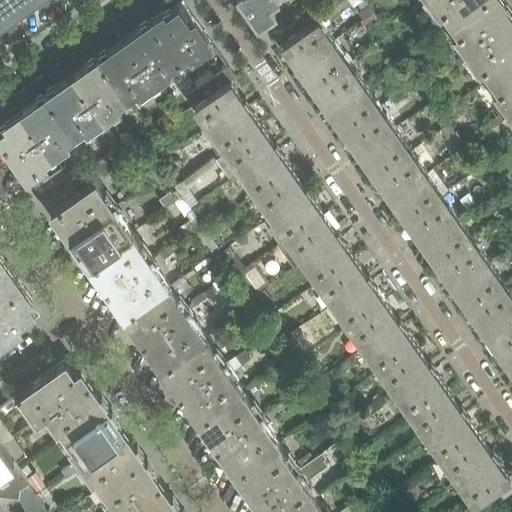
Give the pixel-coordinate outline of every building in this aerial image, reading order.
[(0,0),(0,15),(21,0),(0,0)] [(211,40),(183,0),(165,13),(162,9),(152,16),(179,56),(194,46),(196,50),(211,40)] [(246,0),(258,16),(274,4),(271,0),(246,0)] [(412,9),(422,2),(421,0),(417,0),(409,6),(412,9)] [(479,0),(429,0),(439,13),(444,10),(450,20),(479,0)] [(511,63),(511,9),(505,0),(479,0),(450,20),(457,30),(453,33),(466,52),(443,68),(444,71),(449,71),(461,62),(462,58),(468,54),(479,70),(484,68),(491,78),(511,63)] [(363,19),(372,11),(369,5),(358,12),(363,19)] [(378,19),(372,11),(363,19),(368,26),(378,19)] [(179,56),(152,16),(99,53),(127,93),(139,85),(142,89),(171,68),(169,63),(179,56)] [(343,51),(334,38),(325,25),(322,27),(315,18),(283,41),(296,60),(295,61),(297,64),(299,68),(301,67),(314,85),(347,62),(341,53),(343,51)] [(286,34),(281,28),(272,34),(277,41),(281,38),(286,34)] [(398,48),(391,38),(384,43),(392,53),(398,48)] [(127,93),(99,53),(47,90),(74,130),(87,121),(90,126),(119,105),(116,100),(127,93)] [(230,78),(235,75),(222,56),(208,66),(214,75),(200,85),(207,95),(231,79),(230,78)] [(375,95),(365,83),(356,69),(353,71),(347,62),(314,85),(327,104),(326,105),(330,112),(332,111),(345,130),(378,107),(372,97),(375,95)] [(511,63),(491,78),(497,87),(493,90),(511,116),(511,63)] [(250,103),(247,100),(245,96),(244,97),(231,79),(207,95),(199,101),(204,110),(202,112),(220,138),(223,136),(229,145),(262,123),(248,104),(250,103)] [(169,93),(162,83),(160,84),(167,94),(169,93)] [(167,94),(160,84),(154,88),(161,98),(167,94)] [(189,102),(202,93),(196,86),(184,95),(189,102)] [(74,130),(47,90),(5,120),(8,124),(0,129),(0,136),(27,174),(45,162),(43,159),(44,158),(66,143),(62,138),(74,130)] [(489,121),(501,112),(497,106),(485,114),(489,121)] [(405,139),(396,126),(387,114),(384,115),(378,107),(345,130),(358,148),(357,149),(361,155),(362,154),(376,173),(409,150),(403,141),(405,139)] [(445,119),(438,108),(430,112),(437,124),(445,119)] [(493,127),(505,119),(501,112),(489,121),(493,127)] [(466,144),(450,121),(440,128),(455,151),(466,144)] [(280,147),(278,144),(276,140),(275,141),(262,123),(229,145),(235,154),(233,156),(251,182),(254,180),(261,189),(293,167),(279,148),(280,147)] [(170,154),(162,142),(152,150),(160,161),(170,154)] [(481,165),(468,147),(459,154),(471,172),(481,165)] [(448,188),(433,166),(427,170),(418,157),(415,159),(409,150),(376,173),(389,192),(388,193),(392,199),(393,198),(407,217),(440,194),(448,188)] [(180,191),(215,165),(210,158),(175,183),(180,191)] [(311,191),(309,188),(307,184),(306,185),(293,167),(261,189),(267,199),(264,201),(282,227),(286,225),(291,233),(324,211),(310,192),(311,191)] [(133,232),(115,206),(97,180),(73,196),(53,211),(89,263),(133,232)] [(53,211),(73,196),(66,187),(45,201),(53,211)] [(503,196),(496,187),(488,193),(495,202),(503,196)] [(467,226),(458,214),(448,200),(446,202),(440,194),(407,217),(420,236),(419,237),(421,239),(423,243),(425,242),(437,261),(471,238),(464,228),(467,226)] [(508,204),(503,196),(495,202),(500,209),(508,204)] [(202,221),(193,209),(186,213),(189,217),(178,225),(184,234),(193,228),(202,221)] [(342,235),(340,231),(338,228),(337,229),(324,211),(291,233),(297,243),(295,244),(313,270),(316,268),(322,277),(354,255),(341,236),(342,235)] [(220,247),(208,230),(202,221),(193,228),(203,243),(200,245),(208,256),(220,247)] [(169,267),(163,258),(173,251),(169,245),(158,252),(159,253),(152,258),(133,232),(89,263),(126,315),(170,284),(169,283),(162,273),(169,267)] [(509,273),(496,256),(491,260),(479,244),(477,246),(471,238),(437,261),(451,280),(450,281),(454,287),(455,286),(468,304),(501,281),(501,280),(509,273)] [(245,265),(230,244),(222,250),(237,271),(245,265)] [(0,302),(24,286),(6,260),(0,251),(0,302)] [(373,278),(371,275),(368,272),(367,273),(354,255),(322,277),(328,285),(325,287),(343,313),(347,311),(353,320),(385,298),(372,279),(373,278)] [(238,275),(226,259),(219,263),(221,277),(212,287),(214,291),(238,275)] [(252,261),(245,265),(237,271),(252,293),(263,286),(268,282),(252,261)] [(207,337),(177,294),(188,286),(180,275),(169,283),(170,284),(126,315),(162,367),(207,337)] [(511,339),(511,290),(510,288),(507,289),(501,281),(468,304),(482,324),(480,325),(485,331),(486,330),(499,349),(511,339)] [(251,297),(243,285),(234,292),(243,303),(251,297)] [(0,340),(38,314),(28,300),(32,297),(24,286),(0,302),(0,340)] [(276,304),(269,293),(263,286),(252,293),(256,299),(261,306),(268,315),(285,303),(282,300),(276,304)] [(404,322),(402,319),(400,316),(398,317),(385,298),(353,320),(360,330),(357,332),(375,358),(378,356),(384,364),(416,342),(403,323),(404,322)] [(275,327),(267,315),(257,322),(265,334),(275,327)] [(244,390),(225,363),(207,337),(162,367),(200,420),(244,390)] [(511,339),(499,349),(511,366),(511,368),(511,369),(511,339)] [(435,366),(433,363),(431,360),(429,361),(416,342),(384,364),(390,373),(387,375),(405,401),(409,399),(415,408),(447,385),(434,367),(435,366)] [(108,404),(89,378),(81,366),(74,371),(66,358),(10,398),(27,423),(44,411),(55,426),(59,424),(65,434),(108,404)] [(297,391),(313,381),(308,372),(292,384),(297,391)] [(466,410),(464,407),(462,404),(460,405),(447,385),(415,408),(421,417),(418,419),(436,445),(440,443),(446,452),(478,430),(465,411),(466,410)] [(281,443),(263,416),(244,390),(200,420),(237,473),(279,444),(281,443)] [(0,439),(1,441),(11,434),(28,423),(27,423),(10,398),(0,404),(0,439)] [(143,455),(126,430),(108,404),(65,434),(72,443),(68,445),(91,477),(95,475),(101,484),(143,455)] [(497,454),(495,451),(493,448),(491,448),(478,430),(446,452),(452,461),(450,463),(468,489),(471,487),(477,495),(493,485),(509,474),(496,455),(497,454)] [(24,451),(11,434),(1,441),(14,459),(24,451)] [(47,511),(50,510),(47,506),(38,494),(36,490),(26,476),(19,466),(14,459),(1,441),(0,439),(0,492),(17,495),(25,511),(47,511)] [(297,511),(317,498),(298,471),(279,444),(237,473),(264,511),(297,511)] [(170,511),(179,506),(161,480),(143,455),(101,484),(107,493),(104,495),(116,511),(170,511)] [(63,473),(73,466),(70,462),(60,469),(63,473)] [(391,473),(385,464),(378,469),(384,478),(391,473)] [(66,478),(76,470),(73,466),(63,473),(66,478)] [(44,484),(35,470),(26,476),(36,490),(44,484)] [(500,496),(511,487),(511,472),(509,474),(493,485),(500,496)] [(400,482),(393,474),(385,480),(391,488),(400,482)] [(406,511),(418,504),(403,482),(391,491),(405,511),(406,511)] [(55,502),(46,488),(38,494),(47,506),(55,502)] [(326,511),(317,498),(297,511),(326,511)]
